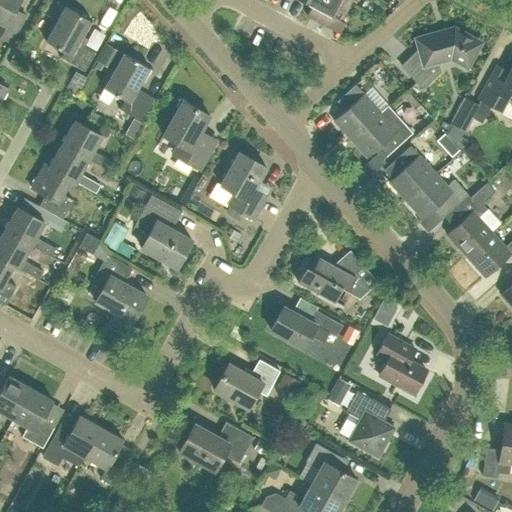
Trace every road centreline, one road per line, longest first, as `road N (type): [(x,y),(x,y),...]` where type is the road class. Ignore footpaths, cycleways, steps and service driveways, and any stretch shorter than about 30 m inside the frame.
road 1 (residential): [(320,176),(299,195),(253,278),(203,291),(142,394),(121,391),(0,321)]
road 2 (residential): [(469,368),(440,304),(320,176)]
road 3 (residential): [(400,511),(465,394),(469,368)]
road 4 (residential): [(277,126),(182,20)]
road 5 (residential): [(346,65),(237,0)]
